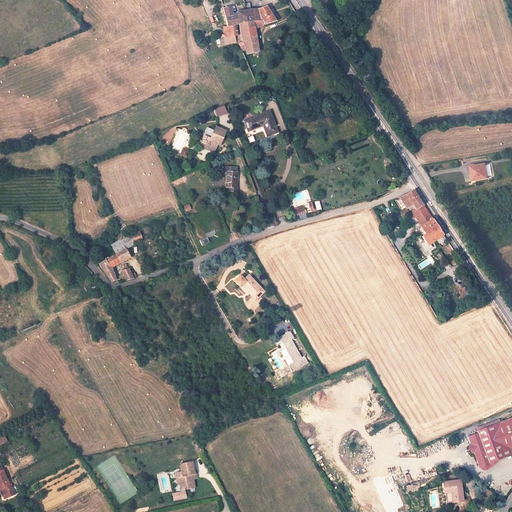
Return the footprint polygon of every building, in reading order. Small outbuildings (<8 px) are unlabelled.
[(229,28),(231,38),(239,37),(237,27),(239,27),(236,14),(234,15),(235,16),(232,17),(229,8),(222,9),(228,28),(229,28)] [(260,23),(263,28),(274,25),(265,8),(258,11),(250,13),(252,24),(260,23)] [(239,27),(239,26),(252,24),(250,13),(249,13),(246,13),(236,14),(239,27)] [(263,28),(260,23),(252,24),(239,26),(243,43),(240,44),(244,51),(246,51),(247,57),(259,55),(254,31),(263,28)] [(228,113),(225,105),(215,108),(214,108),(217,117),(228,113)] [(280,132),(272,111),(246,122),(250,132),(265,126),(270,136),(280,132)] [(227,129),(217,125),(211,138),(205,135),(200,146),(215,152),(221,137),(223,138),(227,129)] [(186,156),(189,149),(182,147),(179,154),(186,156)] [(237,188),(238,173),(232,172),(232,168),(230,167),(228,168),(226,168),(225,169),(223,171),(222,175),(227,176),(226,187),(229,188),(229,192),(238,192),(238,188),(237,188)] [(488,169),(472,172),(475,187),(490,184),(490,182),(494,182),(492,171),(488,171),(488,169)] [(398,199),(404,209),(406,208),(419,202),(412,192),(406,196),(398,199)] [(307,203),(310,212),(316,211),(314,201),(307,203)] [(409,214),(422,207),(419,202),(406,208),(409,214)] [(295,207),(299,220),(306,217),(302,205),(295,207)] [(425,247),(442,236),(422,207),(409,214),(418,229),(417,230),(423,238),(420,240),(425,247)] [(206,236),(208,243),(216,240),(213,234),(216,235),(220,234),(221,231),(222,230),(224,230),(225,229),(225,227),(225,226),(225,224),(224,223),(222,222),(221,222),(219,223),(218,224),(217,225),(217,226),(217,227),(214,229),(213,228),(212,227),(210,226),(209,226),(208,227),(206,228),(206,229),(206,231),(206,232),(207,234),(208,235),(210,235),(206,236)] [(135,243),(145,239),(142,231),(132,235),(135,243)] [(135,243),(132,235),(126,238),(127,241),(125,243),(117,247),(120,253),(127,249),(136,244),(135,243)] [(113,244),(118,254),(120,253),(117,247),(125,243),(123,239),(113,244)] [(127,249),(120,253),(118,254),(100,263),(113,284),(118,281),(109,266),(122,259),(123,260),(131,256),(127,249)] [(441,251),(436,254),(440,261),(445,258),(441,251)] [(123,270),(128,281),(139,279),(137,273),(133,274),(130,268),(123,270)] [(256,301),(264,292),(250,278),(245,282),(242,280),(236,285),(242,292),(246,288),(250,293),(249,295),(256,301)] [(289,366),(293,374),(309,365),(305,357),(303,359),(292,341),(294,339),(290,332),(280,338),(284,345),(289,342),(292,347),(286,350),(294,364),(291,365),(289,366)] [(279,371),(281,377),(287,374),(284,368),(279,371)] [(511,420),(478,433),(479,435),(468,438),(471,446),(469,447),(472,454),(474,453),(480,468),(481,470),(482,471),(484,471),(485,472),(487,471),(489,470),(490,469),(490,467),(491,466),(490,464),(511,456),(511,451),(511,449),(511,448),(511,420)] [(195,474),(193,462),(180,464),(182,473),(183,478),(179,478),(181,486),(182,492),(195,489),(194,480),(193,478),(195,477),(195,474)] [(446,495),(451,495),(452,504),(463,503),(461,482),(443,484),(445,495),(446,495)] [(0,499),(1,501),(10,496),(4,485),(1,486),(0,483),(0,499)]
